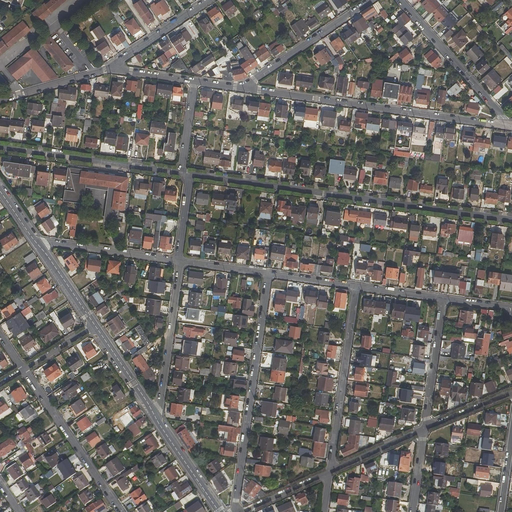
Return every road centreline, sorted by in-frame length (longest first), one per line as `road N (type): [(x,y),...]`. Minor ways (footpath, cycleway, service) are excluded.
road 1 (residential): [(189,176),(511,220)]
road 2 (residential): [(245,87),(510,125)]
road 3 (residential): [(268,273),(228,511)]
road 4 (residential): [(356,286),(329,471)]
road 5 (residential): [(0,149),(181,172)]
road 6 (residential): [(23,369),(119,511)]
road 7 (residential): [(399,0),(510,125)]
road 8 (residential): [(179,260),(157,420)]
road 9 (residential): [(371,0),(245,87)]
road 10 (residential): [(36,241),(179,260)]
road 11 (residential): [(424,427),(443,299)]
